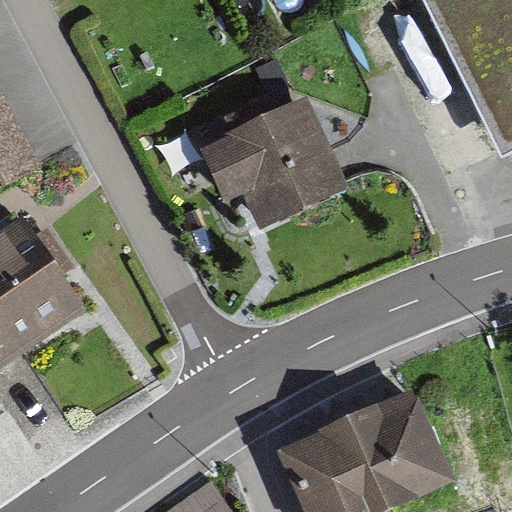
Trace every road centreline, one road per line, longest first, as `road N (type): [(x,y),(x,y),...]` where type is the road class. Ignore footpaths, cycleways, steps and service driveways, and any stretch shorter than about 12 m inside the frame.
road 1 (residential): [(235,389),(23,0)]
road 2 (tertiary): [(235,389),(390,309),(511,268)]
road 3 (tertiary): [(58,511),(235,389)]
road 4 (unknown): [(235,389),(264,511)]
